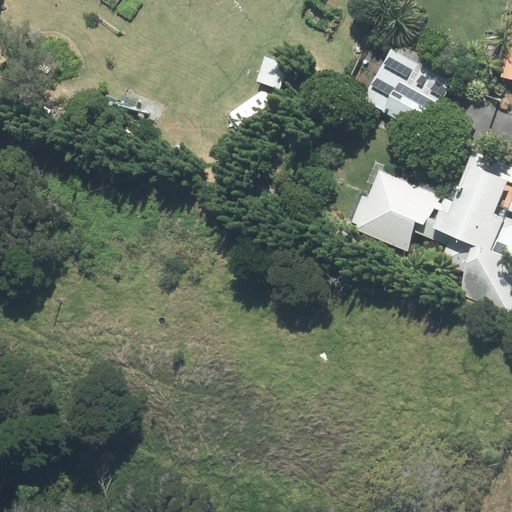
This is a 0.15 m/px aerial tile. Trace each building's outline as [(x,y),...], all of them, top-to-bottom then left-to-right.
[(401,49),(373,102),(436,136),(466,78),(453,71),(451,75),(401,49)] [(295,67),(271,60),(264,85),(288,92),(295,67)] [(268,93),(224,113),(235,137),(279,117),(268,93)] [(3,137),(0,138),(0,169),(16,160),(3,137)] [(511,168),(474,153),(460,188),(453,204),(442,200),(443,197),(379,170),(368,198),(362,196),(352,221),(360,225),(356,235),(407,256),(417,232),(435,239),(438,233),(450,239),(440,264),(470,276),(461,296),(498,312),(508,316),(511,307),(511,168)]
